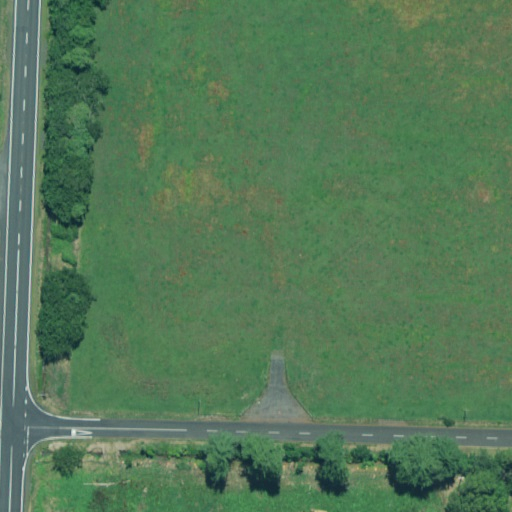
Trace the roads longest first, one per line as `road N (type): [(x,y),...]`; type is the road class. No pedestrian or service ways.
road 1 (unclassified): [(13,425),(511,439)]
road 2 (primary): [(29,0),(13,425)]
